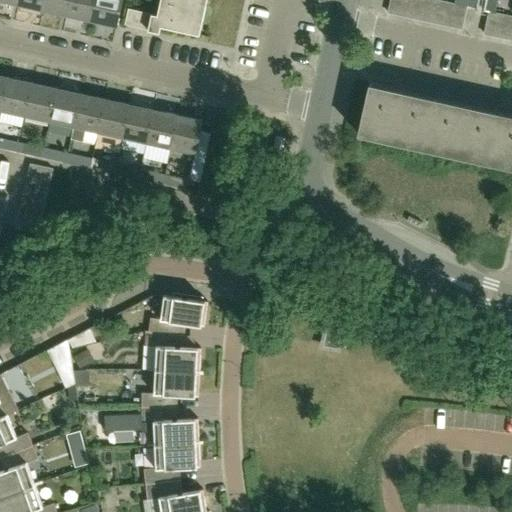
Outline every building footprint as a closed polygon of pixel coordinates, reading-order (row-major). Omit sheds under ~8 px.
[(19,0),(18,5),(42,10),(44,0),(19,0)] [(66,15),(69,0),(44,0),(42,10),(66,15)] [(69,0),(66,15),(91,21),(95,0),(69,0)] [(121,0),(95,0),(91,21),(116,27),(121,0)] [(202,21),(206,3),(201,2),(201,0),(160,0),(157,14),(154,14),(129,8),(125,24),(150,30),(159,32),(161,26),(194,33),(197,20),(202,21)] [(390,0),(388,11),(398,14),(401,0),(390,0)] [(412,0),(401,0),(398,14),(409,16),(412,0)] [(423,0),(412,0),(409,16),(420,19),(423,0)] [(423,0),(420,19),(430,21),(434,0),(423,0)] [(434,0),(430,21),(441,23),(446,2),(436,0),(434,0)] [(475,8),(476,0),(466,0),(465,6),(467,7),(475,8)] [(494,13),(497,0),(486,0),(484,11),(488,11),(494,13)] [(457,4),(446,2),(441,23),(452,26),(457,4)] [(465,6),(457,4),(452,26),(462,28),(467,7),(465,6)] [(488,11),(484,33),(495,35),(499,14),(494,13),(488,11)] [(499,14),(495,35),(505,37),(510,16),(499,14)] [(0,109),(1,110),(8,76),(0,74),(0,109)] [(33,82),(8,76),(1,110),(26,115),(33,82)] [(50,121),(57,87),(33,82),(26,115),(50,121)] [(511,119),(400,95),(370,88),(371,83),(369,83),(358,134),(511,167),(511,119)] [(57,87),(50,121),(73,126),(80,92),(57,87)] [(85,129),(98,131),(105,98),(80,92),(73,126),(71,139),(83,141),(85,129)] [(130,103),(105,98),(98,131),(123,137),(130,103)] [(154,109),(130,103),(123,137),(147,142),(154,109)] [(170,148),(178,114),(154,109),(147,142),(170,148)] [(178,114),(170,148),(195,153),(202,119),(178,114)] [(19,142),(0,137),(0,148),(17,152),(19,142)] [(19,142),(17,152),(41,157),(43,147),(19,142)] [(58,161),(65,162),(67,153),(43,147),(41,157),(58,161)] [(89,168),(91,158),(67,153),(65,162),(89,168)] [(89,168),(114,173),(116,164),(91,158),(89,168)] [(32,163),(29,174),(50,178),(53,168),(32,163)] [(140,169),(116,164),(114,173),(138,179),(140,169)] [(140,169),(138,179),(162,184),(164,174),(140,169)] [(29,174),(27,185),(48,189),(50,178),(29,174)] [(162,184),(186,189),(188,180),(164,174),(162,184)] [(46,200),(48,189),(27,185),(24,196),(46,200)] [(24,196),(22,207),(43,211),(46,200),(24,196)] [(22,207),(19,218),(41,222),(43,211),(22,207)] [(38,233),(41,222),(19,218),(17,228),(38,233)] [(204,325),(208,301),(202,300),(203,297),(188,295),(187,298),(164,294),(160,319),(151,317),(150,331),(181,334),(181,333),(180,333),(180,334),(176,333),(177,321),(204,325)] [(339,349),(344,325),(327,322),(322,346),(339,349)] [(73,348),(97,342),(90,328),(68,339),(73,348)] [(157,346),(155,369),(190,371),(203,372),(203,370),(200,370),(201,347),(172,346),(173,334),(180,335),(181,335),(181,334),(150,331),(146,331),(145,345),(157,346)] [(190,371),(155,369),(154,394),(142,393),(142,407),(174,406),(173,406),(169,406),(169,394),(199,396),(200,373),(203,373),(203,372),(190,371)] [(0,417),(7,415),(7,414),(18,410),(1,373),(0,373),(0,417)] [(174,408),(174,406),(142,407),(142,421),(154,421),(155,444),(147,444),(147,445),(174,443),(203,442),(203,440),(199,441),(198,418),(169,419),(169,407),(173,407),(173,408),(174,408)] [(0,417),(0,444),(3,443),(8,454),(4,456),(4,455),(3,455),(4,456),(23,449),(32,444),(27,432),(16,437),(7,415),(0,417)] [(145,469),(147,483),(177,480),(177,479),(176,479),(176,480),(172,480),(171,467),(201,466),(200,443),(203,443),(203,442),(174,443),(147,445),(147,446),(155,446),(157,468),(145,469)] [(37,458),(32,444),(23,449),(4,456),(4,457),(5,457),(5,456),(8,455),(13,466),(0,470),(0,496),(42,481),(42,480),(35,483),(26,462),(37,458)] [(177,480),(147,483),(148,499),(160,497),(162,511),(208,511),(210,511),(207,511),(203,489),(174,494),(173,481),(176,481),(177,481),(177,480)] [(57,511),(54,502),(43,507),(35,485),(43,482),(42,481),(0,496),(0,511),(28,511),(29,511),(57,511)]
